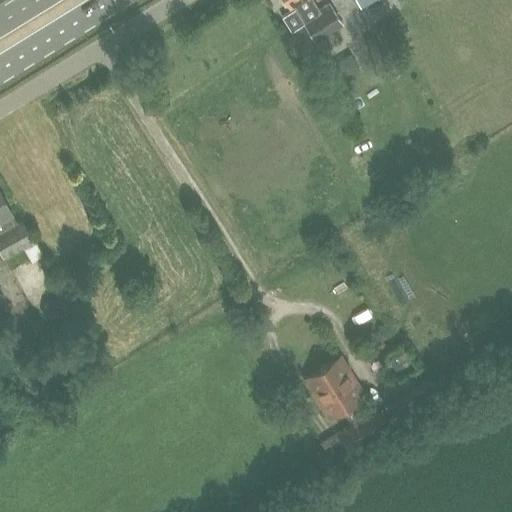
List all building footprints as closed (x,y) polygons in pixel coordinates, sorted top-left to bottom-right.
[(312,0),(284,0),(290,8),(293,6),(316,41),(342,24),(329,3),(319,9),(312,0)] [(46,144),(10,164),(31,203),(67,184),(46,144)] [(0,192),(0,252),(2,257),(33,241),(21,219),(16,222),(0,192)] [(66,316),(67,303),(55,295),(43,301),(43,315),(54,322),(66,316)] [(413,364),(402,347),(385,357),(396,375),(413,364)] [(306,378),(328,415),(362,394),(340,357),(306,378)] [(402,426),(444,400),(433,383),(391,409),(402,426)] [(386,425),(376,410),(339,434),(348,448),(386,425)]
